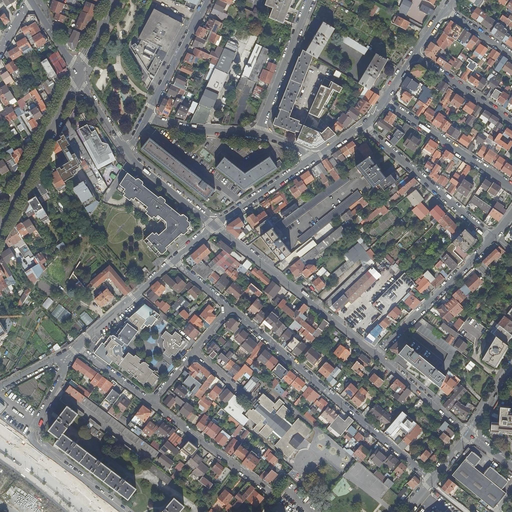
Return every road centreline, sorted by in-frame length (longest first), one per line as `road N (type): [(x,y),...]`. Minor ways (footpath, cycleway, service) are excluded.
road 1 (residential): [(431,482),(228,309)]
road 2 (residential): [(120,511),(28,437),(74,346)]
road 3 (residential): [(214,226),(375,355)]
road 4 (primary): [(79,76),(0,229)]
road 5 (residential): [(364,126),(492,239)]
road 6 (residential): [(492,239),(375,355)]
road 7 (residential): [(383,100),(511,187)]
road 8 (residential): [(150,402),(267,492)]
road 9 (residential): [(258,134),(310,0)]
road 10 (residential): [(175,260),(74,346)]
road 11 (residential): [(146,116),(205,0)]
road 12 (residential): [(375,355),(469,435)]
road 13 (residential): [(314,158),(214,226)]
